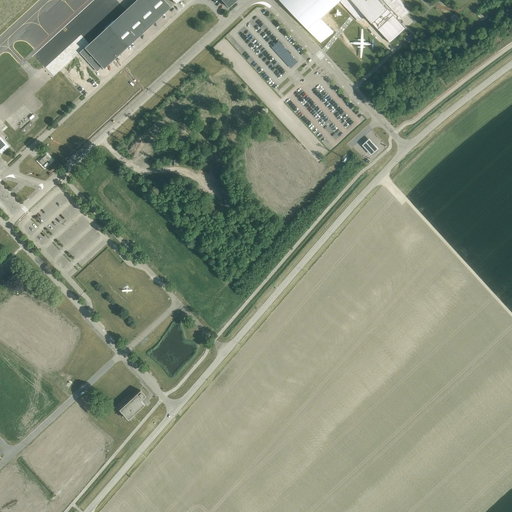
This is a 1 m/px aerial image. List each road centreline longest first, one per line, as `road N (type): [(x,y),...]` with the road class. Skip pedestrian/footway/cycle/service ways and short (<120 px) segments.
road 1 (tertiary): [(175,410),(406,149)]
road 2 (unclassified): [(11,168),(194,0)]
road 3 (unclassified): [(61,176),(175,302),(122,354)]
road 4 (unclassified): [(61,176),(226,23)]
road 5 (unclassified): [(268,0),(406,149)]
road 6 (track): [(511,315),(380,175)]
road 7 (unclassified): [(122,354),(7,227)]
road 8 (unknown): [(219,42),(323,156)]
road 9 (track): [(101,139),(132,167),(202,168),(222,200)]
road 10 (unclassified): [(12,454),(122,354)]
road 11 (tertiary): [(406,149),(511,64)]
road 12 (tertiary): [(87,511),(175,410)]
